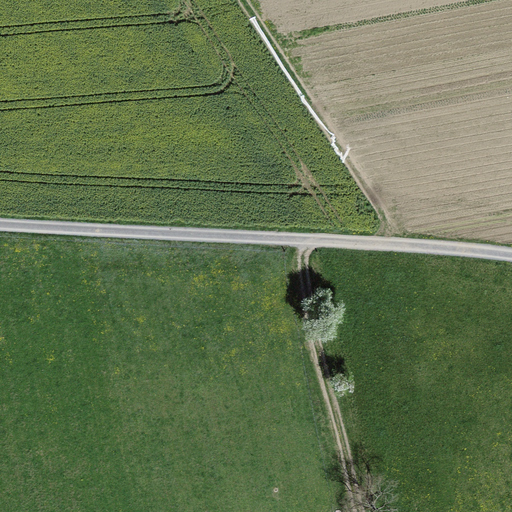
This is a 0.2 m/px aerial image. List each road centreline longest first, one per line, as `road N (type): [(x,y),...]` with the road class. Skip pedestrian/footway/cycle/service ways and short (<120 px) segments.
road 1 (track): [(0,222),(511,255)]
road 2 (track): [(312,239),(305,281),(364,511)]
